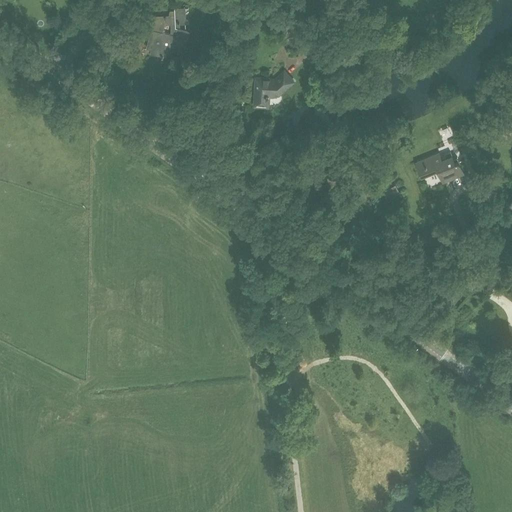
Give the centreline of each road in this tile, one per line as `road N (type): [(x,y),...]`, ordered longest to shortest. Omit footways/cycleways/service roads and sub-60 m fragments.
road 1 (primary): [(419,338),(56,74)]
road 2 (unclassified): [(419,338),(511,237)]
